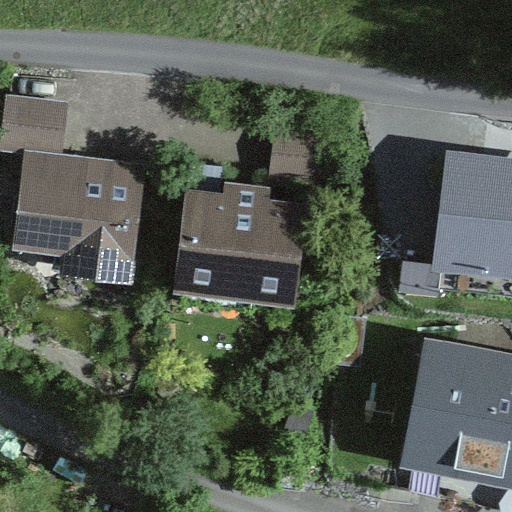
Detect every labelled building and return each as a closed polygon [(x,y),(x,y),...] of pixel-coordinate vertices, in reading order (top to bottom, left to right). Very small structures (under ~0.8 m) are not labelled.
[(64,107),(8,100),(3,141),(58,148),(64,107)] [(337,130),(289,125),(282,179),(330,185),(337,130)] [(135,171),(31,158),(22,237),(72,244),(69,264),(123,271),(135,171)] [(511,167),(454,160),(442,256),(511,264),(511,167)] [(193,200),(183,279),(287,291),(297,212),(263,208),(265,190),(229,185),(227,204),(193,200)] [(361,318),(339,315),(334,359),(356,361),(361,318)] [(511,369),(436,355),(418,448),(447,454),(445,469),(509,481),(511,466),(511,369)] [(307,465),(278,461),(275,485),(304,488),(307,465)]
